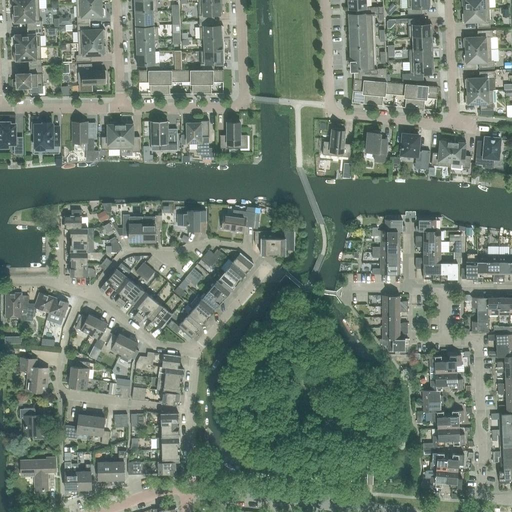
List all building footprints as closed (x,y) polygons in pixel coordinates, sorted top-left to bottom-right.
[(11,0),(12,6),(14,6),(15,9),(39,8),(39,0),(11,0)] [(157,11),(156,0),(134,0),(135,11),(157,11)] [(366,7),(365,0),(348,0),(348,9),(356,8),(357,14),(349,14),(349,15),(372,14),(379,14),(383,14),(383,6),(366,7)] [(431,0),(407,0),(408,14),(423,14),(422,7),(431,7),(431,0)] [(464,9),(489,8),(489,0),(461,0),(462,6),(464,5),(464,9)] [(198,3),(199,21),(214,20),(214,14),(223,14),(222,2),(198,3)] [(77,24),(90,23),(90,17),(104,16),(104,7),(102,7),(101,4),(76,5),(77,24)] [(27,21),(27,28),(43,27),(42,20),(40,20),(39,8),(15,9),(15,13),(12,13),(13,22),(27,21)] [(490,27),(489,8),(464,9),(465,13),(462,13),(462,22),(477,21),(477,28),(490,27)] [(157,11),(135,11),(136,24),(153,23),(153,11),(157,11)] [(372,25),(372,14),(349,15),(350,26),(372,25)] [(67,30),(73,30),(74,18),(61,17),(60,23),(67,24),(67,30)] [(432,36),(432,24),(421,24),(421,18),(408,18),(409,37),(432,36)] [(199,21),(200,39),(224,38),(223,26),(214,26),(214,20),(199,21)] [(192,31),(198,31),(199,21),(185,21),(185,26),(192,27),(192,31)] [(90,30),(90,23),(77,24),(78,43),(103,42),(103,38),(105,38),(105,29),(90,30)] [(350,26),(350,37),(373,36),(372,25),(350,26)] [(43,35),(43,27),(27,28),(28,35),(13,35),(13,44),(16,44),(16,47),(41,46),(41,35),(43,35)] [(136,40),(154,40),(159,40),(158,27),(136,27),(136,40)] [(466,46),(466,50),(491,49),(491,37),(493,37),(493,30),(477,31),(478,37),(463,38),(463,46),(466,46)] [(373,47),(373,36),(350,37),(351,48),(373,47)] [(409,49),(433,48),(432,36),(409,37),(409,38),(413,38),(414,49),(409,49)] [(224,50),(224,38),(200,39),(200,40),(205,40),(205,51),(200,51),(224,50)] [(154,51),(154,40),(136,40),(137,52),(154,51)] [(78,55),(76,55),(76,62),(92,61),(91,55),(106,54),(106,46),(103,46),(103,42),(78,43),(78,55)] [(29,59),(29,66),(42,65),(41,46),(16,47),(16,51),(14,51),(14,60),(29,59)] [(351,48),(351,59),(374,58),(373,47),(351,48)] [(409,49),(410,61),(433,60),(433,48),(409,49)] [(491,61),(491,49),(466,50),(466,54),(464,54),(464,63),(479,62),(479,69),(494,68),(494,61),(491,61)] [(214,63),(225,63),(224,50),(200,51),(201,70),(202,70),(214,70),(214,63)] [(146,64),(147,70),(160,70),(159,63),(155,63),(154,51),(137,52),(137,64),(146,64)] [(358,79),(375,81),(387,82),(387,68),(374,68),(374,58),(351,59),(352,70),(358,70),(358,79)] [(434,73),(434,72),(433,60),(410,61),(410,81),(423,80),(423,73),(434,73)] [(78,64),(79,91),(93,91),(93,84),(107,83),(106,70),(92,71),(92,63),(78,64)] [(43,93),(42,65),(29,66),(29,73),(17,74),(17,79),(13,79),(14,86),(18,86),(18,87),(30,86),(30,93),(43,93)] [(151,94),(160,94),(160,72),(160,70),(147,70),(139,70),(139,82),(149,82),(151,84),(151,94)] [(160,70),(160,72),(160,94),(170,94),(170,84),(171,82),(181,82),(181,70),(160,70)] [(193,94),(202,94),(202,70),(201,70),(181,70),(181,82),(191,82),(193,83),(193,94)] [(223,70),(214,70),(202,70),(202,94),(212,93),(211,83),(213,82),(224,81),(223,70)] [(468,87),(468,91),(493,90),(493,89),(488,90),(487,78),(495,78),(494,71),(479,71),(479,78),(465,79),(465,87),(468,87)] [(375,81),(358,79),(354,79),(353,91),(363,91),(365,93),(364,103),(373,104),(375,81)] [(385,93),(395,94),(396,82),(387,82),(375,81),(373,104),(382,105),(383,95),(385,93)] [(405,107),(415,108),(417,84),(396,82),(395,94),(405,95),(406,97),(405,107)] [(427,97),(436,98),(437,98),(438,86),(417,84),(415,108),(424,109),(425,99),(427,97)] [(466,104),(480,103),(481,110),(493,109),(493,90),(468,91),(468,95),(465,95),(466,104)] [(195,123),(187,123),(187,142),(198,142),(198,155),(202,154),(203,159),(214,159),(214,147),(209,148),(209,137),(209,120),(195,121),(195,123)] [(88,139),(88,121),(73,122),(73,143),(87,143),(87,151),(92,151),(94,151),(94,139),(88,139)] [(168,121),(151,121),(151,129),(151,136),(152,143),(152,150),(168,150),(177,150),(177,134),(177,129),(171,129),(168,129),(168,121)] [(15,138),(15,124),(10,124),(10,122),(8,122),(2,122),(0,122),(1,124),(0,124),(0,143),(0,144),(0,147),(8,147),(8,143),(15,143),(15,153),(23,153),(23,138),(15,138)] [(52,146),(52,145),(60,145),(60,126),(52,126),(52,124),(41,124),(41,122),(32,122),(32,133),(36,133),(36,146),(37,146),(37,149),(44,149),(44,146),(52,146)] [(102,149),(121,149),(121,124),(117,124),(117,122),(108,122),(108,136),(102,136),(102,149)] [(124,124),(121,124),(121,149),(133,149),(133,151),(140,151),(140,136),(133,136),(133,122),(124,122),(124,124)] [(240,122),(227,123),(227,135),(220,135),(220,148),(248,148),(247,134),(240,135),(240,122)] [(345,129),(332,127),(331,142),(324,141),(322,154),(350,157),(351,144),(344,143),(345,129)] [(368,131),(366,151),(375,152),(375,160),(385,161),(387,142),(380,141),(381,131),(373,130),(373,132),(368,131)] [(403,134),(401,154),(416,155),(415,160),(415,168),(420,168),(428,169),(430,150),(422,150),(422,152),(418,151),(419,135),(403,134)] [(477,142),(476,163),(483,164),(483,166),(493,167),(494,158),(498,158),(500,138),(485,137),(485,143),(477,142)] [(449,141),(449,139),(441,138),(439,153),(433,152),(432,165),(451,167),(453,142),(449,141)] [(457,142),(453,142),(451,167),(451,162),(463,163),(462,168),(470,168),(471,156),(464,155),(466,140),(457,140),(457,142)] [(92,151),(87,151),(87,160),(99,160),(98,151),(94,151),(92,151)] [(66,228),(71,228),(82,228),(82,227),(82,210),(72,210),(72,216),(64,216),(65,224),(66,224),(66,228)] [(206,221),(206,210),(188,210),(188,214),(178,214),(178,225),(188,225),(188,231),(200,231),(200,221),(206,221)] [(255,212),(246,211),(246,217),(224,214),(222,229),(244,232),(245,226),(253,227),(254,221),(255,212)] [(142,242),(142,223),(142,217),(130,217),(130,214),(123,214),(123,228),(115,228),(119,236),(123,235),(129,235),(129,242),(142,242)] [(155,216),(142,217),(142,223),(142,242),(155,242),(155,228),(162,228),(162,215),(155,215),(155,216)] [(385,230),(400,230),(400,231),(406,231),(406,227),(403,227),(403,219),(385,219),(385,230)] [(416,231),(424,231),(424,230),(436,230),(436,219),(419,219),(419,227),(416,227),(416,231)] [(82,228),(71,228),(71,236),(72,236),(72,240),(94,240),(94,228),(82,227),(82,228)] [(380,236),(380,241),(400,241),(400,231),(400,230),(385,230),(378,230),(373,230),(373,236),(380,236)] [(423,236),(416,236),(416,241),(441,241),(441,230),(436,230),(424,230),(424,231),(423,236)] [(255,231),(255,243),(261,243),(261,255),(273,255),(274,238),(274,231),(255,231)] [(285,238),(274,238),(273,255),(286,255),(286,251),(292,251),(292,231),(285,231),(285,238)] [(94,252),(94,240),(72,240),(72,244),(71,244),(71,252),(88,252),(94,252)] [(117,241),(112,244),(112,252),(119,252),(122,249),(117,241)] [(400,252),(400,241),(380,241),(380,246),(373,246),(373,252),(400,252)] [(441,252),(441,241),(416,241),(416,247),(423,247),(423,252),(441,252)] [(215,262),(219,258),(223,253),(219,250),(215,255),(209,250),(205,254),(215,262)] [(72,260),(72,264),(88,264),(88,252),(71,252),(71,260),(72,260)] [(240,252),(233,262),(246,273),(245,272),(247,269),(248,270),(254,264),(240,252)] [(380,257),(380,263),(400,263),(400,252),(373,252),(373,257),(380,257)] [(421,263),(423,263),(426,263),(441,263),(441,252),(423,252),(423,257),(416,257),(416,263),(421,263)] [(210,267),(215,262),(205,254),(201,259),(210,267)] [(477,254),(477,262),(477,261),(477,272),(488,272),(488,254),(477,254)] [(499,282),(499,277),(499,272),(499,255),(488,254),(488,272),(488,274),(494,274),(493,277),(493,282),(499,282)] [(510,272),(510,255),(499,255),(499,272),(499,277),(499,282),(504,282),(504,272),(510,272)] [(181,268),(185,271),(192,262),(188,259),(181,268)] [(461,279),(472,279),(472,282),(477,282),(477,277),(477,272),(477,261),(477,262),(466,262),(466,268),(461,268),(461,279)] [(136,272),(141,277),(149,267),(144,262),(136,272)] [(241,279),(246,273),(233,262),(225,271),(237,281),(240,278),(241,279)] [(400,274),(400,263),(380,263),(380,268),(372,268),(372,274),(400,274)] [(434,274),(441,274),(441,263),(426,263),(423,263),(423,279),(434,279),(434,274)] [(441,263),(441,274),(447,274),(447,279),(458,279),(458,263),(456,263),(441,263)] [(96,273),(96,270),(93,268),(88,268),(88,264),(72,264),(72,268),(70,268),(70,276),(96,276),(96,273)] [(149,267),(141,277),(147,281),(155,271),(149,267)] [(109,284),(112,286),(115,289),(126,276),(117,268),(107,280),(110,283),(109,284)] [(203,276),(194,268),(190,273),(199,281),(203,276)] [(230,291),(235,285),(234,284),(237,281),(225,271),(217,280),(230,291)] [(195,285),(199,281),(190,273),(186,277),(195,285)] [(136,283),(126,276),(115,289),(122,294),(122,293),(126,296),(136,283)] [(225,297),(230,291),(217,280),(209,289),(222,299),(224,296),(225,297)] [(126,296),(129,298),(128,299),(134,304),(145,291),(136,283),(126,296)] [(185,292),(178,286),(174,291),(181,297),(185,292)] [(219,303),(222,299),(209,289),(202,298),(215,309),(220,303),(219,303)] [(141,308),(144,311),(154,298),(145,291),(134,304),(140,309),(141,308)] [(29,303),(28,316),(26,316),(26,320),(33,320),(37,308),(49,312),(54,297),(40,292),(36,303),(29,303)] [(21,295),(15,295),(15,293),(6,293),(6,317),(21,317),(21,315),(26,316),(28,316),(29,303),(21,303),(21,295)] [(488,299),(488,314),(499,314),(499,297),(492,297),(492,294),(488,294),(488,297),(488,299)] [(510,314),(510,294),(506,294),(506,297),(499,297),(499,314),(510,314)] [(215,309),(202,298),(198,295),(190,304),(194,307),(206,318),(209,315),(210,316),(215,309)] [(400,295),(382,295),(382,306),(408,306),(408,301),(400,301),(400,295)] [(54,297),(49,312),(64,317),(69,302),(54,297)] [(488,299),(488,297),(472,297),(472,307),(477,307),(477,314),(488,314),(488,299)] [(146,314),(152,319),(163,306),(154,298),(144,311),(147,313),(146,314)] [(156,321),(155,322),(162,327),(173,314),(163,306),(152,319),(153,320),(154,319),(156,321)] [(408,311),(408,306),(382,306),(382,317),(400,317),(400,312),(408,311)] [(194,307),(186,317),(200,328),(205,322),(204,321),(206,318),(194,307)] [(76,327),(90,335),(98,319),(89,314),(87,317),(82,314),(76,327)] [(488,314),(477,314),(477,321),(472,321),(472,331),(484,331),(484,329),(488,329),(488,314)] [(196,330),(198,327),(199,328),(200,328),(186,317),(179,326),(172,320),(168,325),(177,333),(181,328),(192,337),(197,331),(196,330)] [(400,322),(400,317),(382,317),(382,328),(408,328),(408,322),(400,322)] [(111,329),(106,327),(108,323),(98,319),(90,335),(98,339),(94,346),(101,349),(111,329)] [(388,338),(400,339),(400,338),(400,333),(408,333),(408,328),(382,328),(382,339),(388,339),(388,338)] [(113,334),(112,335),(106,347),(121,354),(129,338),(119,333),(118,336),(113,334)] [(511,344),(511,333),(488,334),(488,340),(496,340),(496,345),(511,344)] [(42,345),(54,346),(55,339),(42,338),(42,345)] [(138,343),(129,338),(121,354),(130,359),(138,343)] [(408,338),(400,338),(400,339),(388,338),(388,339),(388,349),(400,349),(400,354),(405,354),(405,342),(408,342),(408,338)] [(511,344),(496,345),(496,351),(489,351),(489,357),(504,356),(511,355),(511,344)] [(164,354),(162,366),(166,367),(166,366),(178,368),(178,364),(180,364),(181,356),(164,354)] [(449,357),(446,357),(446,372),(457,372),(457,365),(462,365),(461,354),(449,355),(449,357)] [(442,355),(430,356),(430,373),(435,373),(446,372),(446,357),(442,358),(442,355)] [(511,355),(504,356),(505,361),(497,361),(497,367),(511,366),(511,355)] [(140,363),(137,363),(137,368),(146,369),(147,364),(147,357),(141,356),(140,363)] [(22,358),(21,370),(29,370),(27,390),(46,392),(48,368),(35,367),(36,359),(22,358)] [(90,362),(76,360),(75,366),(72,366),(70,376),(88,378),(90,362)] [(159,378),(165,378),(180,380),(181,376),(182,376),(183,368),(178,368),(166,366),(166,367),(162,366),(160,366),(159,378)] [(511,366),(497,367),(497,372),(505,372),(505,377),(511,376),(511,366)] [(446,372),(435,373),(430,373),(431,389),(431,390),(440,389),(440,390),(443,389),(443,387),(447,387),(446,372)] [(457,372),(446,372),(447,387),(451,387),(451,389),(463,389),(462,378),(457,379),(457,372)] [(87,389),(88,378),(70,376),(69,387),(87,389)] [(511,387),(511,376),(505,377),(506,383),(498,383),(498,388),(511,387)] [(157,389),(163,390),(180,392),(181,384),(180,384),(180,380),(165,378),(159,378),(158,377),(157,389)] [(123,385),(116,384),(115,396),(122,397),(123,385)] [(130,386),(123,385),(122,397),(128,398),(130,386)] [(511,387),(498,388),(498,394),(506,393),(506,399),(511,398),(511,387)] [(440,396),(440,390),(440,389),(431,390),(431,389),(423,390),(423,401),(443,400),(443,396),(440,396)] [(179,400),(180,392),(163,390),(162,402),(177,404),(178,400),(179,400)] [(511,409),(511,398),(506,399),(506,404),(499,405),(499,410),(511,409)] [(441,404),(443,404),(443,400),(423,401),(423,412),(432,411),(441,411),(441,404)] [(20,418),(25,417),(26,435),(33,435),(33,439),(47,439),(46,424),(41,424),(41,415),(35,415),(35,408),(20,409),(20,418)] [(437,421),(437,428),(448,427),(448,413),(444,413),(444,410),(441,411),(432,411),(432,421),(437,421)] [(448,427),(459,427),(459,420),(464,420),(463,410),(452,410),(452,413),(448,413),(448,427)] [(177,421),(179,421),(178,412),(161,413),(161,425),(177,425),(177,421)] [(499,424),(511,423),(511,412),(491,414),(491,419),(499,419),(499,424)] [(64,437),(70,437),(76,438),(77,432),(90,433),(92,416),(79,414),(78,426),(66,424),(64,437)] [(105,417),(92,416),(90,433),(103,435),(102,443),(108,444),(110,431),(103,431),(105,417)] [(511,434),(511,423),(499,424),(500,430),(492,430),(492,435),(497,435),(511,434)] [(161,425),(162,437),(179,437),(179,429),(177,429),(177,425),(161,425)] [(445,442),(449,442),(448,427),(437,428),(438,435),(433,435),(433,443),(423,443),(423,448),(428,448),(434,448),(434,445),(445,445),(445,442)] [(459,427),(448,427),(449,442),(453,442),(453,444),(465,444),(464,434),(460,434),(459,427)] [(511,434),(500,435),(501,445),(511,444),(511,434)] [(158,449),(162,449),(178,449),(178,445),(179,445),(179,437),(162,437),(157,437),(158,449)] [(511,444),(501,445),(501,451),(493,451),(493,456),(498,456),(501,456),(511,455),(511,444)] [(178,449),(162,449),(158,449),(159,461),(162,461),(176,461),(180,461),(179,453),(178,453),(178,449)] [(119,462),(111,462),(112,478),(112,479),(125,479),(124,451),(119,451),(119,462)] [(437,462),(436,469),(447,470),(448,455),(444,455),(445,453),(433,452),(432,462),(437,462)] [(458,471),(459,464),(464,464),(464,454),(452,453),(452,456),(448,455),(447,470),(458,471)] [(502,467),(511,466),(511,455),(501,456),(502,467)] [(35,492),(45,492),(44,490),(48,490),(48,472),(55,471),(55,457),(47,457),(47,459),(21,460),(21,474),(30,474),(30,476),(35,476),(35,492)] [(176,468),(176,461),(162,461),(159,461),(158,461),(158,462),(156,462),(156,468),(159,468),(159,473),(175,473),(174,468),(176,468)] [(71,462),(65,462),(65,489),(79,489),(78,471),(71,472),(71,462)] [(112,479),(112,478),(111,462),(98,462),(99,480),(112,479)] [(86,471),(78,471),(79,489),(92,488),(91,464),(86,464),(86,471)] [(510,478),(511,477),(511,466),(502,467),(502,472),(499,472),(499,483),(510,482),(510,478)] [(436,476),(431,476),(430,486),(442,487),(442,484),(446,485),(447,470),(436,469),(436,476)] [(458,471),(447,470),(446,485),(450,485),(450,487),(462,488),(462,478),(458,478),(458,471)]
